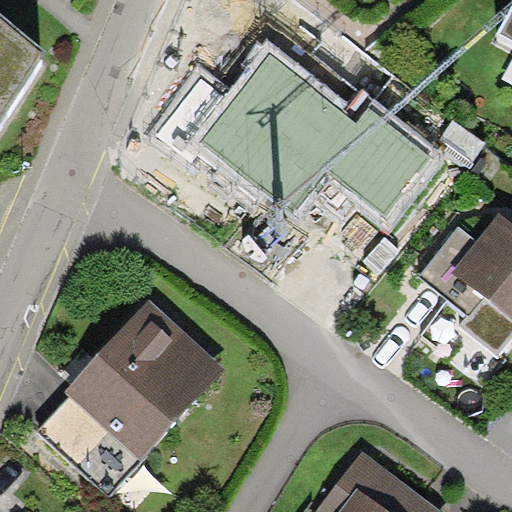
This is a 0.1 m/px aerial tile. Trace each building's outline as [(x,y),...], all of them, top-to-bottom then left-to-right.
[(511,18),(500,40),(511,46),(511,18)] [(0,155),(52,84),(0,37),(0,155)] [(321,124),(281,177),(336,220),(350,202),(393,235),(442,172),(368,115),(346,143),(321,124)] [(417,280),(473,321),(464,333),(494,355),(511,330),(511,225),(502,218),(482,244),(458,226),(417,280)] [(158,306),(44,431),(120,499),(233,374),(158,306)] [(440,511),(367,450),(329,494),(350,511),(349,511),(440,511)]
